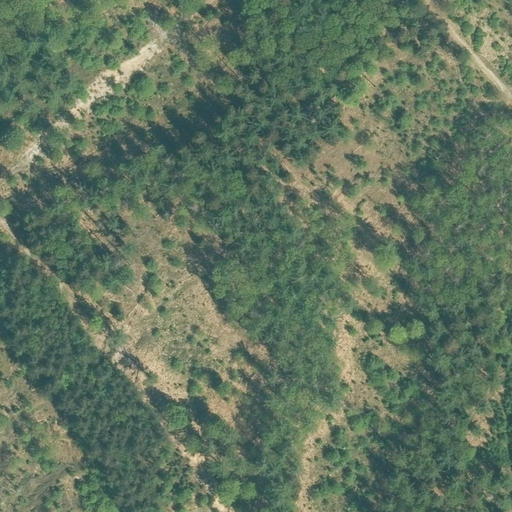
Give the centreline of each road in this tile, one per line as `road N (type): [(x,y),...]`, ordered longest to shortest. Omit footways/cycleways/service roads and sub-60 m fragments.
road 1 (track): [(0,215),(118,358),(229,511)]
road 2 (track): [(0,184),(170,29)]
road 3 (track): [(423,0),(511,100)]
